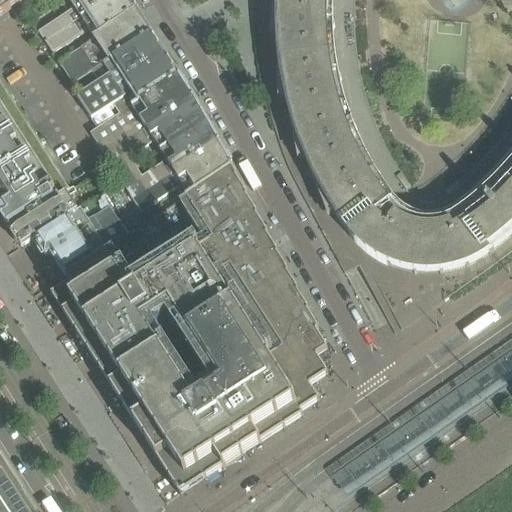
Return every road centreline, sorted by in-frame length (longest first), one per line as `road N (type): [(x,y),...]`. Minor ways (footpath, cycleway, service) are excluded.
road 1 (residential): [(386,392),(161,0)]
road 2 (residential): [(212,511),(386,392)]
road 3 (residential): [(386,392),(511,302)]
